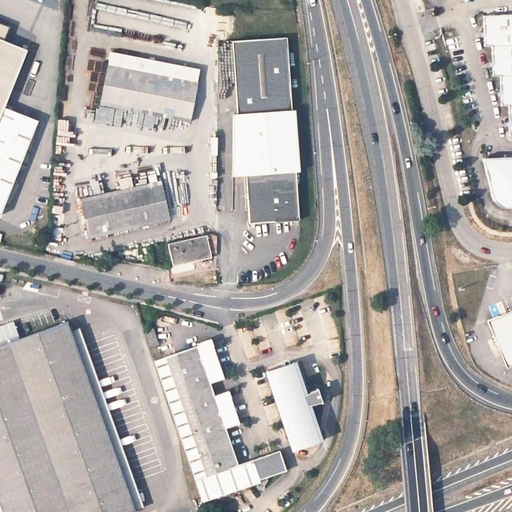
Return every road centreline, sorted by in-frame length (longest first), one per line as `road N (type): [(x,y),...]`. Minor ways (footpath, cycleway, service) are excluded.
road 1 (unclassified): [(322,47),(327,221),(319,259),(287,292),(225,309),(0,255)]
road 2 (motorway): [(347,0),(385,180),(417,511)]
road 3 (trunk): [(322,47),(358,381),(346,457),(311,511)]
road 4 (motorway): [(511,405),(466,380),(442,340),(397,109),(366,0)]
road 5 (residential): [(511,249),(470,240),(453,215),(401,0)]
road 6 (unknown): [(0,225),(18,207),(48,68),(41,29),(0,6)]
road 7 (trunk): [(511,455),(376,511)]
road 8 (unknown): [(461,11),(487,134)]
